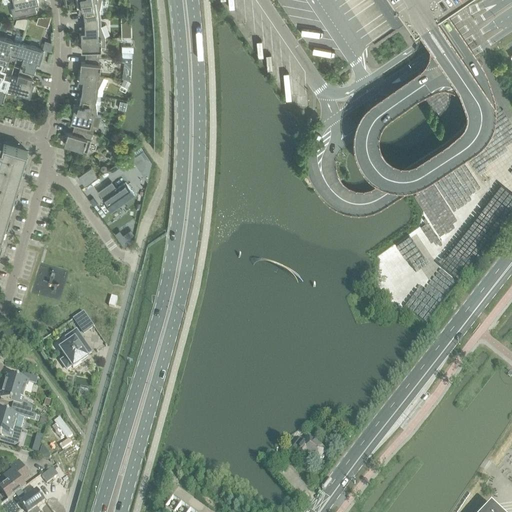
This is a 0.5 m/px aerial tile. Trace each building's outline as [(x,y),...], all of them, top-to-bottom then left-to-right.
[(39,2),(38,0),(13,0),(15,6),(11,7),(13,17),(37,12),(35,3),(39,2)] [(84,13),(85,19),(101,18),(100,10),(101,0),(90,0),(78,2),(79,8),(78,14),(84,13)] [(394,0),(403,12),(404,12),(413,26),(413,28),(417,28),(417,26),(419,25),(420,24),(437,13),(451,3),(455,0),(394,0)] [(38,16),(36,24),(48,27),(51,15),(38,16)] [(81,31),(81,38),(105,37),(105,36),(101,25),(101,18),(85,19),(85,25),(79,25),(81,31)] [(16,34),(14,40),(21,42),(23,36),(16,34)] [(0,61),(8,64),(11,54),(17,56),(21,42),(0,35),(0,61)] [(86,50),(86,55),(99,56),(99,50),(102,50),(102,46),(106,46),(105,37),(81,38),(82,50),(86,50)] [(45,40),(43,49),(44,49),(51,51),(53,43),(45,40)] [(43,49),(21,42),(17,56),(23,58),(20,67),(34,72),(37,62),(40,63),(44,49),(43,49)] [(81,61),(80,73),(100,76),(100,75),(101,63),(98,63),(99,56),(86,55),(85,61),(81,61)] [(0,86),(7,89),(11,75),(5,73),(8,64),(0,61),(0,86)] [(124,62),(123,78),(130,80),(131,69),(131,62),(124,62)] [(31,81),(34,72),(20,67),(17,77),(11,75),(7,89),(30,95),(34,82),(31,81)] [(83,86),(82,92),(98,95),(99,87),(104,77),(104,75),(100,75),(100,76),(80,73),(79,80),(76,85),(83,86)] [(75,103),(74,109),(93,113),(93,114),(97,115),(97,114),(96,102),(98,95),(82,92),(81,98),(75,96),(75,103)] [(75,122),(74,127),(86,131),(87,131),(88,125),(90,126),(93,114),(93,113),(74,109),(71,121),(75,122)] [(93,133),(87,131),(86,131),(74,127),(72,133),(68,132),(64,144),(87,151),(93,133)] [(0,252),(3,242),(1,241),(5,227),(7,228),(12,214),(9,213),(13,199),(16,200),(20,186),(18,185),(22,172),(24,172),(28,159),(26,158),(28,151),(0,142),(0,252)] [(142,151),(132,158),(137,166),(147,181),(152,162),(148,156),(144,151),(144,150),(142,151)] [(121,169),(131,162),(127,157),(117,163),(121,169)] [(98,177),(91,167),(78,176),(85,186),(98,177)] [(112,181),(98,191),(103,198),(102,198),(111,211),(134,194),(125,182),(117,188),(112,181)] [(89,200),(93,205),(94,206),(97,204),(93,197),(89,200)] [(117,299),(111,297),(109,307),(115,308),(117,299)] [(84,312),(74,319),(84,334),(94,327),(84,312)] [(87,357),(91,353),(76,331),(66,339),(70,343),(60,350),(66,359),(61,362),(67,370),(72,367),(73,369),(88,359),(87,357)] [(8,376),(4,387),(25,394),(27,387),(35,389),(38,379),(22,374),(20,379),(8,376)] [(23,401),(25,394),(4,387),(1,399),(16,404),(14,409),(30,414),(32,408),(24,401),(23,401)] [(36,416),(30,414),(14,409),(13,415),(0,410),(0,423),(21,430),(24,419),(34,422),(36,417),(36,416)] [(41,417),(39,423),(47,426),(48,419),(41,417)] [(59,418),(54,422),(67,440),(72,436),(59,418)] [(17,441),(21,430),(0,423),(0,436),(6,439),(4,444),(14,447),(18,445),(19,442),(17,441)] [(326,455),(324,453),(325,452),(307,438),(303,444),(299,440),(293,448),(298,452),(296,454),(303,460),(307,455),(317,463),(321,458),(323,459),(326,455)] [(42,445),(38,457),(49,460),(50,456),(42,445)] [(273,457),(266,462),(272,470),(279,465),(273,457)] [(0,490),(8,501),(15,495),(20,491),(25,488),(19,479),(27,473),(18,461),(10,467),(12,471),(3,477),(7,483),(0,488),(0,490)] [(47,485),(58,476),(53,469),(41,477),(47,485)] [(26,499),(20,491),(15,495),(20,503),(19,503),(25,511),(39,511),(37,509),(45,503),(37,491),(26,499)] [(194,511),(173,500),(168,509),(171,511),(174,506),(178,508),(176,511),(194,511)]
